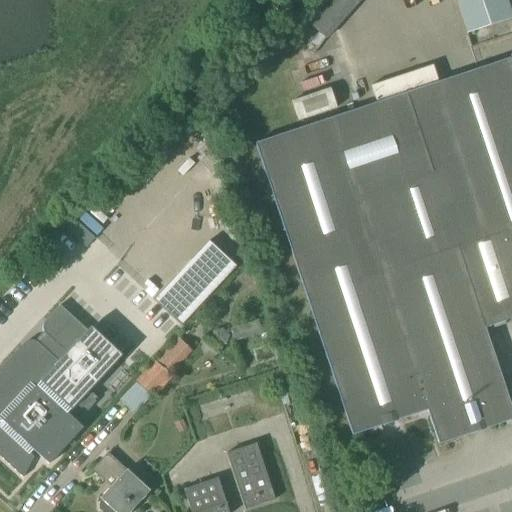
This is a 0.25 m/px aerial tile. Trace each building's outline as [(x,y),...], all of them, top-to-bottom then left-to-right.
[(325,29),(350,0),(331,0),(315,20),(325,29)] [(453,0),(465,35),(511,19),(511,15),(506,0),(453,0)] [(504,41),(511,38),(511,26),(501,30),(504,41)] [(394,34),(368,40),(371,53),(397,47),(394,34)] [(511,68),(509,59),(438,83),(432,66),(370,87),(375,104),(254,144),(351,436),(426,411),(438,445),(511,420),(511,413),(484,329),(511,319),(511,68)] [(298,122),(336,109),(329,89),(291,102),(298,122)] [(222,196),(201,174),(192,183),(183,174),(170,187),(201,217),(222,196)] [(223,236),(231,219),(222,214),(213,231),(223,236)] [(73,221),(64,231),(84,250),(93,240),(73,221)] [(207,242),(152,301),(180,327),(235,268),(207,242)] [(262,275),(240,280),(249,322),(272,317),(262,275)] [(0,458),(22,479),(33,458),(29,455),(33,451),(48,465),(82,429),(66,415),(70,411),(73,414),(76,413),(93,402),(96,399),(90,393),(118,362),(117,361),(120,357),(89,328),(85,332),(58,307),(43,323),(42,324),(41,326),(41,327),(41,329),(41,331),(41,332),(42,334),(42,335),(43,336),(45,338),(38,346),(34,342),(28,342),(24,344),(0,370),(0,458)] [(268,328),(239,335),(242,346),(271,339),(268,328)] [(216,347),(226,346),(228,336),(221,329),(212,332),(209,341),(216,347)] [(169,375),(192,352),(177,338),(155,362),(154,361),(134,383),(152,400),(172,378),(169,375)] [(285,369),(273,372),(277,385),(285,382),(287,389),(291,388),(289,382),(289,381),(287,374),(285,369)] [(244,511),(274,501),(255,444),(225,454),(244,511)] [(125,471),(107,454),(91,471),(110,488),(99,500),(102,502),(98,506),(99,510),(100,511),(130,511),(149,492),(126,471),(125,471)] [(189,511),(227,511),(217,479),(183,490),(189,511)]
